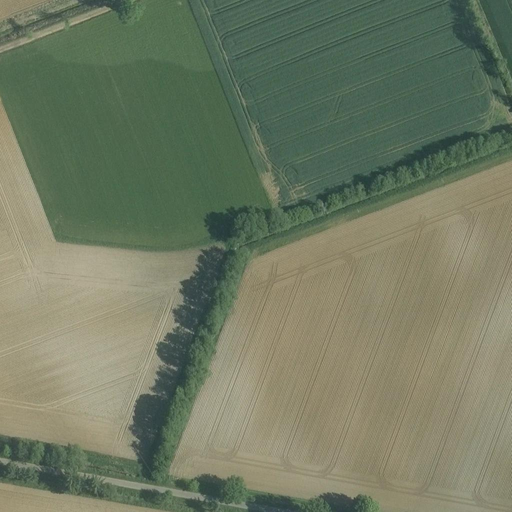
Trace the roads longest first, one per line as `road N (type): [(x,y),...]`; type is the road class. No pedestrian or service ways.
road 1 (unclassified): [(0,461),(287,511)]
road 2 (track): [(0,47),(126,0)]
